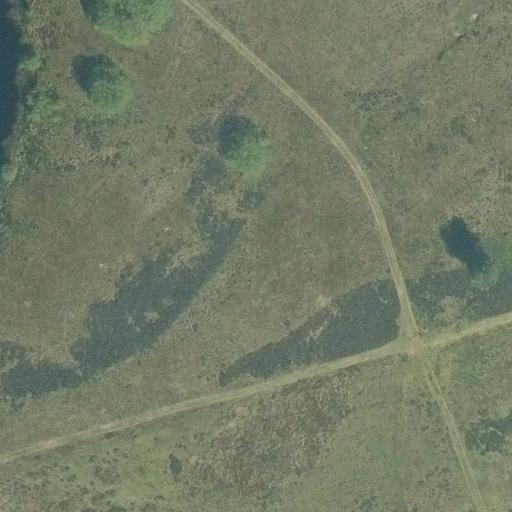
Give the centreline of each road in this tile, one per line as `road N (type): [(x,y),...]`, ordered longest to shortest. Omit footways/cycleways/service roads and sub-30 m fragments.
road 1 (track): [(176,0),(320,130),(368,195),(418,348)]
road 2 (track): [(418,348),(0,464)]
road 3 (track): [(486,511),(418,348)]
